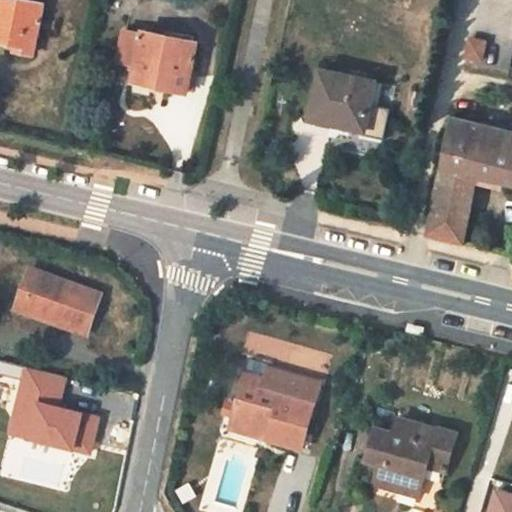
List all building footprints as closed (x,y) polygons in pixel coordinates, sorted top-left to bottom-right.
[(33,56),(44,4),(25,0),(4,0),(3,8),(0,7),(0,41),(5,42),(16,45),(15,52),(33,56)] [(386,0),(330,0),(329,8),(367,16),(370,0),(386,4),(386,0)] [(187,94),(198,43),(145,31),(144,35),(126,31),(120,57),(139,61),(134,81),(187,94)] [(470,39),(465,59),(483,63),(487,43),(470,39)] [(5,42),(4,49),(15,52),(16,45),(5,42)] [(375,84),(322,72),(310,121),(364,133),(375,84)] [(511,130),(454,118),(443,169),(479,177),(511,185),(511,130)] [(436,200),(471,209),(479,177),(443,169),(436,200)] [(436,200),(429,234),(464,244),(471,209),(436,200)] [(103,295),(32,268),(16,308),(64,327),(67,319),(90,327),(103,295)] [(90,327),(67,319),(64,327),(87,335),(90,327)] [(68,381),(25,370),(9,438),(78,455),(88,415),(62,409),(68,381)] [(285,385),(247,375),(236,416),(268,424),(264,438),(301,449),(314,405),(283,396),(285,385)] [(236,416),(232,430),(264,438),(268,424),(236,416)] [(439,431),(400,421),(396,435),(378,430),(369,461),(381,463),(375,483),(396,489),(399,478),(421,483),(426,466),(445,471),(450,450),(435,446),(439,431)] [(456,432),(440,428),(439,431),(435,446),(450,450),(456,432)] [(396,489),(418,495),(421,483),(399,478),(396,489)] [(511,511),(511,494),(499,491),(493,511),(511,511)]
